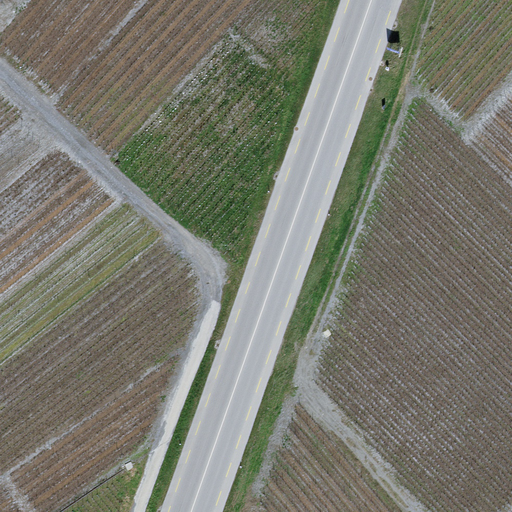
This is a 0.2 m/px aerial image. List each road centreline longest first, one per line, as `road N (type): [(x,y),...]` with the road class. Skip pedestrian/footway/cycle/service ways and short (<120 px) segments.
road 1 (residential): [(0,71),(189,241),(213,282),(211,313),(138,511)]
road 2 (primary): [(372,0),(191,511)]
